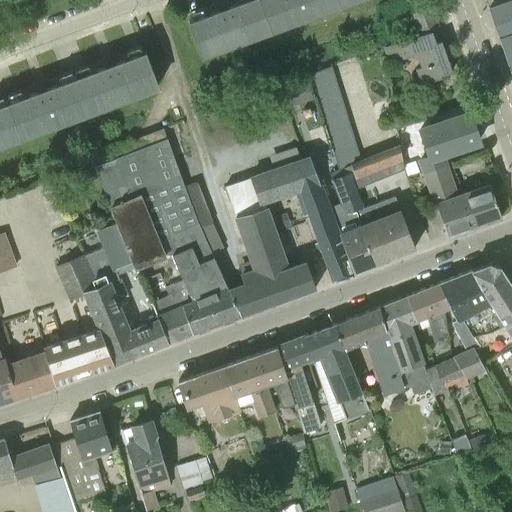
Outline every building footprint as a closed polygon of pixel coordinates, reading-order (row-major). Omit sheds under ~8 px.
[(202,55),(350,0),(242,0),(229,5),(227,0),(226,0),(216,4),(218,9),(189,20),(202,55)] [(511,31),(511,0),(489,8),(499,36),(511,31)] [(421,31),(436,26),(430,7),(415,12),(421,31)] [(452,71),(441,39),(436,41),(432,30),(385,46),(388,63),(414,54),(414,55),(418,57),(420,56),(423,65),(416,68),(422,83),(442,77),(441,74),(452,71)] [(511,31),(499,36),(502,47),(511,43),(511,31)] [(511,43),(502,47),(506,57),(511,54),(511,43)] [(0,144),(157,86),(144,51),(115,62),(113,57),(102,61),(104,66),(48,87),(46,82),(35,86),(37,91),(0,104),(0,144)] [(336,77),(332,66),(310,74),(313,85),(336,77)] [(339,88),(336,77),(313,85),(317,97),(339,88)] [(343,100),(339,88),(317,97),(320,108),(343,100)] [(346,111),(343,100),(320,108),(324,120),(346,111)] [(350,123),(346,111),(324,120),(327,131),(350,123)] [(424,169),(443,163),(440,153),(480,140),(471,113),(428,128),(436,153),(421,158),(424,169)] [(353,134),(350,123),(327,131),(331,143),(353,134)] [(163,127),(91,155),(98,174),(110,207),(109,207),(115,222),(132,260),(135,267),(166,254),(172,254),(180,271),(184,279),(166,286),(170,294),(152,302),(155,311),(181,300),(192,331),(239,314),(229,288),(228,288),(212,252),(201,225),(185,185),(167,138),(163,127)] [(334,154),(357,146),(353,134),(331,143),(334,154)] [(400,143),(361,159),(344,166),(347,174),(350,173),(355,189),(404,169),(400,143)] [(274,169),(250,177),(260,204),(262,203),(297,190),(333,282),(355,273),(354,271),(340,233),(334,218),(320,183),(310,157),(301,160),(296,146),(269,155),(274,169)] [(361,159),(357,146),(334,154),(338,165),(343,164),(344,166),(361,159)] [(443,163),(424,169),(431,187),(436,203),(454,197),(449,180),(443,163)] [(350,173),(347,174),(335,178),(332,180),(345,213),(334,218),(340,233),(354,271),(374,263),(360,225),(362,224),(356,209),(362,207),(355,189),(350,173)] [(278,301),(245,209),(260,204),(250,177),(236,182),(226,186),(255,269),(243,274),(245,281),(229,288),(239,314),(240,314),(241,314),(278,301)] [(501,216),(501,215),(490,184),(463,194),(474,225),(501,216)] [(463,194),(454,197),(436,203),(447,234),(474,225),(463,194)] [(374,263),(415,247),(401,209),(400,209),(395,195),(363,208),(362,207),(356,209),(362,224),(360,225),(374,263)] [(316,288),(315,287),(305,262),(286,269),(280,251),(262,203),(260,204),(245,209),(278,301),(316,288)] [(273,216),(278,229),(290,224),(285,212),(273,216)] [(223,247),(211,221),(201,225),(212,252),(223,247)] [(97,250),(85,255),(88,264),(93,275),(98,287),(85,292),(99,327),(114,362),(114,363),(165,342),(157,320),(129,332),(116,299),(122,297),(125,289),(119,274),(116,267),(132,260),(115,222),(95,231),(102,248),(97,250)] [(0,251),(11,247),(5,233),(0,235),(0,251)] [(0,272),(17,266),(11,247),(0,251),(0,272)] [(60,277),(88,264),(84,253),(55,266),(60,277)] [(505,324),(511,319),(511,285),(498,265),(491,262),(490,263),(471,269),(489,302),(481,307),(493,328),(494,329),(505,324)] [(64,288),(93,275),(88,264),(60,277),(64,288)] [(471,269),(439,282),(449,307),(456,320),(452,323),(465,350),(453,356),(465,377),(467,379),(485,370),(474,348),(480,345),(473,336),(469,330),(462,318),(481,307),(489,302),(471,269)] [(85,292),(98,287),(93,275),(64,288),(69,299),(85,292)] [(439,282),(405,295),(415,320),(418,329),(429,325),(436,343),(449,337),(445,308),(449,307),(439,282)] [(423,363),(410,322),(415,320),(405,295),(379,305),(400,370),(423,363)] [(155,311),(154,311),(157,320),(165,342),(192,331),(181,300),(155,311)] [(345,348),(365,341),(383,395),(411,385),(414,394),(432,388),(425,368),(423,363),(400,370),(379,305),(335,323),(345,348)] [(511,319),(505,324),(494,329),(493,328),(489,330),(499,350),(511,341),(511,319)] [(361,391),(349,360),(335,323),(305,334),(314,363),(319,377),(334,423),(369,410),(361,391)] [(55,383),(114,362),(99,327),(43,345),(44,349),(55,383)] [(0,400),(20,394),(9,362),(0,333),(0,400)] [(322,425),(306,381),(319,377),(314,363),(305,334),(275,346),(294,402),(305,432),(322,425)] [(275,346),(255,353),(222,365),(233,395),(234,394),(250,389),(259,414),(274,409),(265,383),(273,381),(282,406),(294,402),(275,346)] [(20,394),(55,383),(44,349),(9,362),(20,394)] [(468,381),(467,379),(465,377),(453,356),(425,368),(432,388),(433,392),(434,394),(447,389),(446,387),(454,384),(456,387),(468,381)] [(240,409),(234,394),(233,395),(222,365),(178,380),(187,406),(202,401),(209,420),(240,409)] [(73,503),(94,497),(105,493),(95,459),(90,456),(112,449),(100,410),(70,420),(75,438),(53,445),(73,503)] [(132,463),(162,454),(151,420),(132,426),(132,427),(121,430),(126,445),(132,463)] [(484,432),(469,439),(473,449),(489,442),(484,432)] [(464,433),(451,439),(457,453),(470,447),(464,433)] [(291,451),(306,447),(302,434),(288,439),(291,451)] [(0,479),(16,475),(4,438),(0,439),(0,479)] [(58,474),(48,440),(24,450),(33,481),(58,474)] [(449,441),(438,440),(437,453),(448,453),(449,441)] [(250,450),(253,462),(266,458),(263,446),(250,450)] [(171,486),(168,477),(169,477),(162,454),(132,463),(146,510),(157,507),(152,492),(171,486)] [(202,482),(202,481),(201,480),(195,460),(176,465),(183,488),(202,483),(202,482)] [(202,483),(206,497),(221,492),(216,475),(201,480),(202,481),(202,482),(202,483)] [(202,485),(185,490),(188,500),(205,495),(202,485)] [(363,511),(400,511),(404,511),(398,489),(360,501),(363,511)] [(325,499),(329,511),(348,506),(345,493),(325,499)] [(296,511),(293,503),(268,511),(296,511)]
